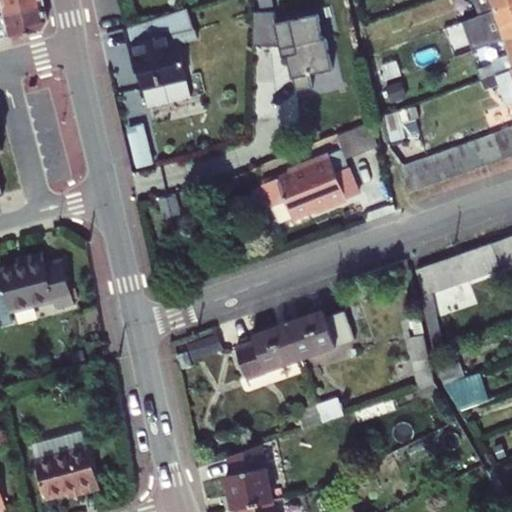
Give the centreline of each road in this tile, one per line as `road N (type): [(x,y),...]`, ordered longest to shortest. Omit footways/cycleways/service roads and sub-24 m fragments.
road 1 (residential): [(139,329),(511,192)]
road 2 (tertiary): [(139,329),(182,509)]
road 3 (tertiary): [(75,43),(108,197)]
road 4 (residential): [(27,215),(33,164),(16,96),(0,73)]
road 5 (tertiary): [(108,197),(139,329)]
